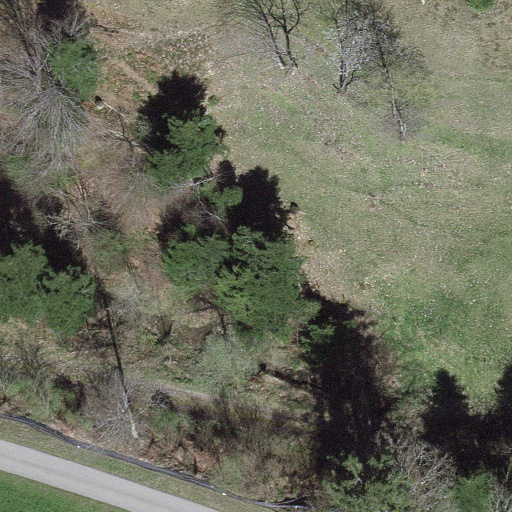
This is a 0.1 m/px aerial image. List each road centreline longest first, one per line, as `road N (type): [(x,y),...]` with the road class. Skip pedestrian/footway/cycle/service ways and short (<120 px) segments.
road 1 (track): [(511,421),(305,421),(0,366)]
road 2 (track): [(0,452),(187,511)]
